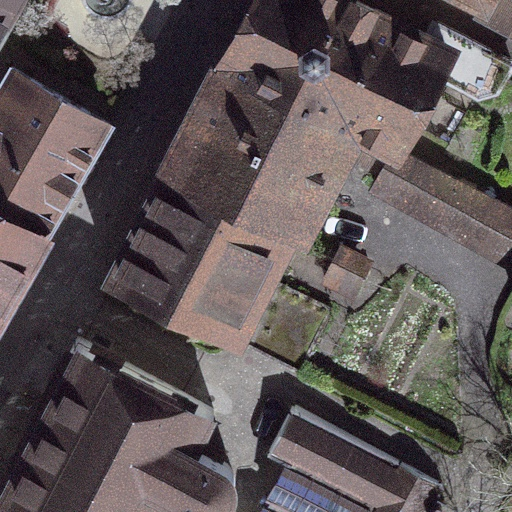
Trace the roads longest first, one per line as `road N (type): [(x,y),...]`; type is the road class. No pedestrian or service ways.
road 1 (residential): [(218,0),(0,401)]
road 2 (residential): [(402,0),(511,55)]
